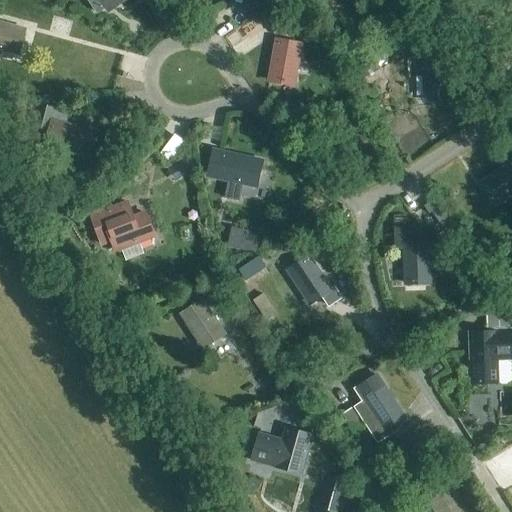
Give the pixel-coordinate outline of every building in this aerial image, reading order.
[(87,0),(96,13),(112,2),(115,6),(124,0),(87,0)] [(26,31),(23,30),(0,23),(0,50),(3,51),(2,57),(20,62),(23,59),(26,48),(21,47),(26,31)] [(412,30),(404,36),(411,47),(419,42),(412,30)] [(294,80),(300,46),(275,41),(268,80),(283,83),(284,78),(294,80)] [(385,48),(372,57),(377,65),(390,55),(385,48)] [(434,61),(422,61),(424,96),(434,96),(434,101),(449,100),(448,61),(452,60),(452,48),(433,49),(434,61)] [(13,100),(14,113),(26,112),(25,99),(13,100)] [(93,133),(90,132),(63,125),(66,113),(47,108),(43,124),(51,126),(44,150),(87,160),(93,133)] [(261,162),(222,153),(212,151),(207,176),(229,181),(225,197),(237,200),(241,184),(250,186),(253,176),(258,177),(261,162)] [(188,158),(168,170),(174,181),(194,170),(188,158)] [(499,201),(511,192),(511,161),(481,182),(489,195),(493,192),(499,201)] [(125,203),(91,216),(101,241),(110,238),(116,254),(156,239),(146,212),(144,213),(134,217),(128,202),(125,203)] [(230,228),(226,247),(255,254),(260,234),(230,228)] [(430,277),(429,243),(408,243),(408,228),(395,228),(395,250),(404,250),(405,284),(420,283),(420,278),(430,277)] [(309,256),(287,271),(301,292),(310,304),(322,296),(328,306),(341,298),(334,288),(331,290),(309,256)] [(266,268),(259,257),(244,267),(251,277),(266,268)] [(213,307),(225,299),(215,284),(203,292),(213,307)] [(211,343),(223,335),(201,301),(180,315),(199,344),(208,339),(211,343)] [(470,333),(472,384),(472,387),(500,386),(500,362),(511,361),(511,342),(511,330),(496,331),(496,333),(478,334),(478,333),(470,333)] [(363,402),(355,408),(341,417),(354,437),(367,428),(378,445),(408,424),(376,376),(355,390),(363,402)] [(314,435),(285,427),(282,439),(259,433),(251,462),(303,476),(314,435)] [(465,511),(451,489),(429,503),(426,498),(416,504),(420,511),(428,511),(434,509),(435,511),(465,511)]
